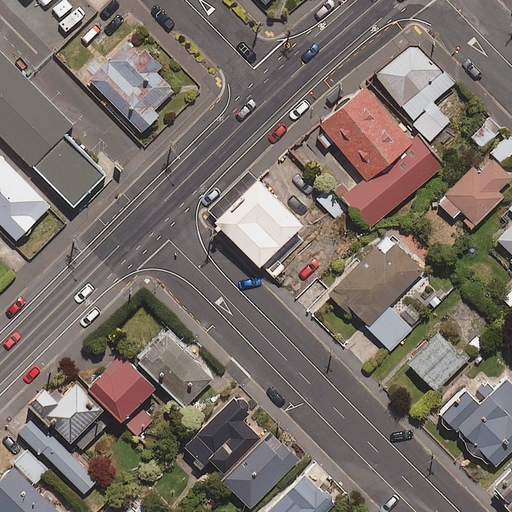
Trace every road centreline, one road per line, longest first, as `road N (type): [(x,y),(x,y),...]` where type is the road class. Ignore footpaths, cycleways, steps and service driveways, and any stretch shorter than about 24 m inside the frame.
road 1 (residential): [(436,511),(147,218)]
road 2 (secondary): [(147,218),(0,363)]
road 3 (secondary): [(275,89),(147,218)]
road 4 (secondary): [(381,0),(275,89)]
road 5 (residential): [(275,89),(186,0)]
